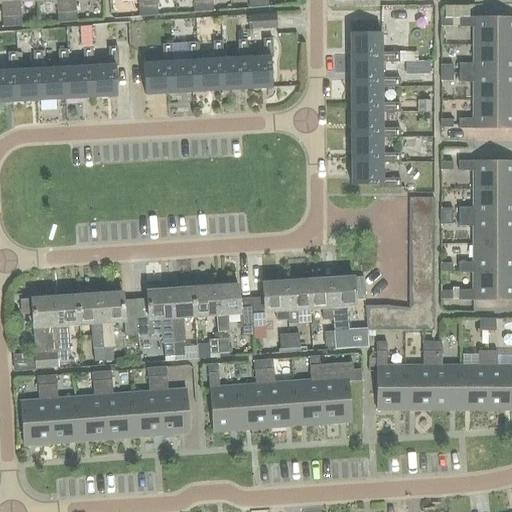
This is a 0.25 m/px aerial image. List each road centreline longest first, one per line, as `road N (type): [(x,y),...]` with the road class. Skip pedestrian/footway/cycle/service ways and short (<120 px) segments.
road 1 (residential): [(76,511),(173,505),(191,493),(247,499),(511,475)]
road 2 (residential): [(0,260),(315,241),(315,118)]
road 3 (residential): [(0,149),(24,135),(315,118)]
road 4 (residential): [(9,511),(0,361)]
